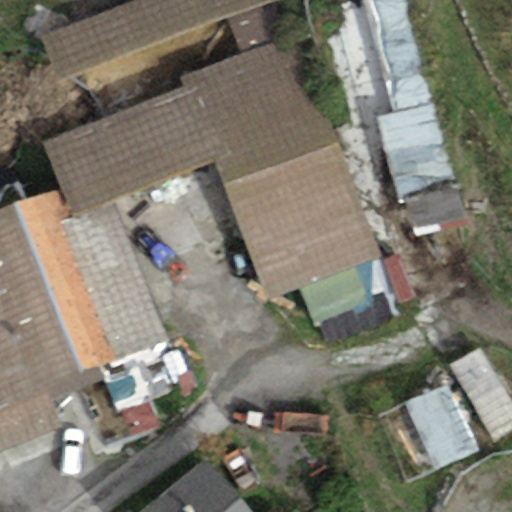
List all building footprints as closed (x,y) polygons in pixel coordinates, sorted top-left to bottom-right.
[(44,140),(63,189),(74,214),(115,198),(212,159),(268,299),(383,253),(295,35),(284,39),(270,4),(280,0),(131,0),(41,36),(59,83),(227,16),(241,52),(179,77),(183,84),(44,140)] [(410,0),(364,0),(394,113),(378,117),(400,200),(407,198),(417,235),(469,222),(410,0)] [(171,339),(115,198),(74,214),(63,189),(0,213),(0,449),(63,425),(53,399),(105,379),(118,410),(172,389),(154,345),(171,339)] [(407,408),(440,473),(483,451),(449,386),(407,408)] [(140,511),(252,511),(207,457),(140,511)]
